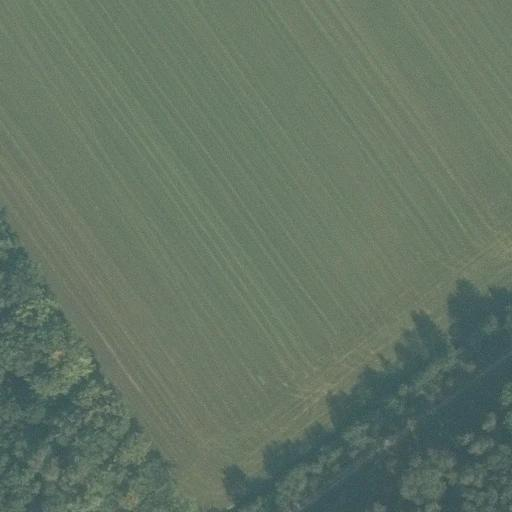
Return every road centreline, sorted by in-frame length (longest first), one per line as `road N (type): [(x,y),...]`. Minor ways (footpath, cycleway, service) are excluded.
road 1 (track): [(157,511),(0,288)]
road 2 (track): [(297,511),(511,350)]
road 3 (track): [(511,382),(338,511)]
